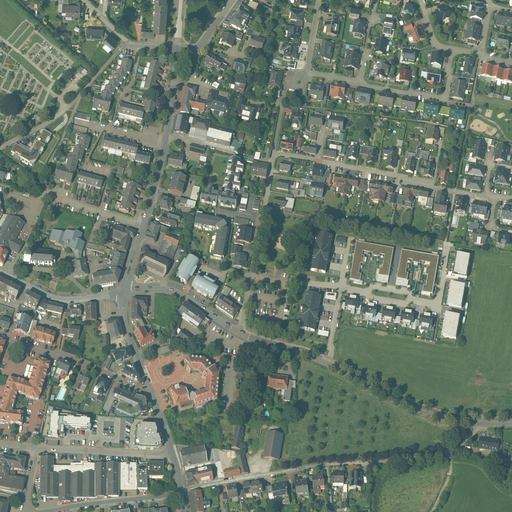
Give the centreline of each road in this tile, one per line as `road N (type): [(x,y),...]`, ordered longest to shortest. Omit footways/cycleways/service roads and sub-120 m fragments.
road 1 (residential): [(369,462),(181,492)]
road 2 (residential): [(240,333),(274,153)]
road 3 (residential): [(0,149),(66,108),(127,42)]
road 4 (residential): [(327,364),(421,411),(480,422)]
road 5 (residential): [(151,393),(0,336)]
road 6 (residential): [(274,153),(425,182)]
road 7 (residential): [(35,448),(171,454)]
road 8 (residential): [(359,83),(440,99),(452,49)]
road 9 (residential): [(181,492),(50,511)]
road 10 (residential): [(0,271),(56,298),(124,292)]
road 11 (residential): [(124,292),(177,294),(240,333)]
road 12 (unclassified): [(480,422),(446,451),(369,462)]
